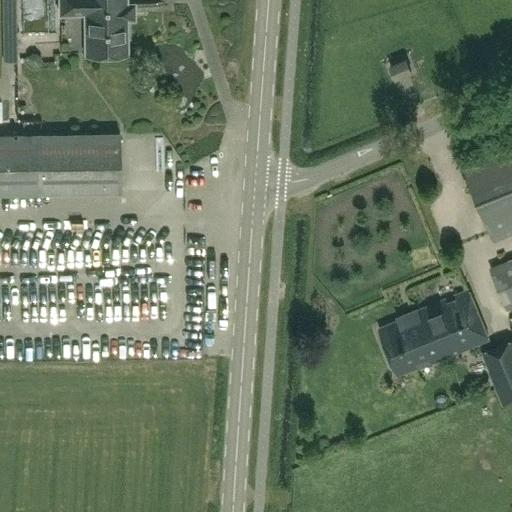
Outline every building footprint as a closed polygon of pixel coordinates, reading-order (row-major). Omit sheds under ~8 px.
[(17,61),(15,0),(2,0),(4,61),(17,61)] [(33,0),(31,5),(45,11),(49,0),(33,0)] [(60,0),(60,12),(86,12),(86,52),(126,52),(126,18),(134,18),(133,2),(125,2),(125,0),(60,0)] [(406,59),(391,65),(396,77),(411,70),(406,59)] [(118,132),(0,134),(0,190),(119,188),(118,132)] [(511,140),(463,161),(495,239),(511,232),(511,140)] [(511,258),(494,266),(511,308),(511,307),(511,258)] [(421,311),(380,328),(398,373),(430,359),(431,361),(489,338),(469,289),(456,294),(458,299),(448,303),(446,299),(420,309),(421,311)] [(511,339),(484,351),(492,369),(490,370),(504,404),(511,400),(511,339)]
